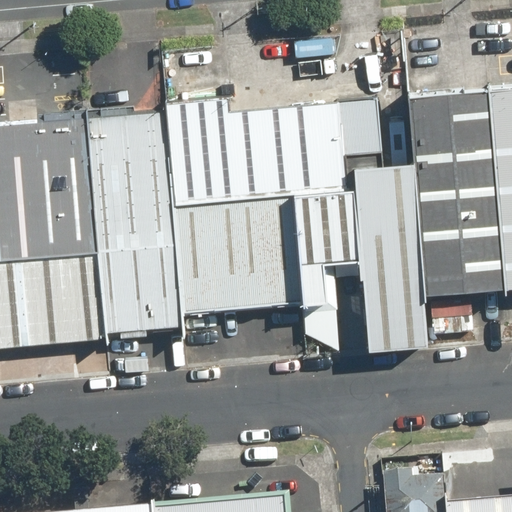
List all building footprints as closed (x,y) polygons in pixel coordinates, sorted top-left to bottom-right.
[(511,86),(405,95),(421,291),(511,283),(511,86)] [(232,91),(166,97),(167,107),(175,203),(296,192),(355,188),(358,234),(390,232),(379,93),(233,105),(232,91)] [(87,112),(99,247),(108,329),(186,323),(185,310),(175,203),(167,107),(87,112)] [(87,112),(0,119),(0,231),(2,256),(99,247),(87,112)] [(305,300),(331,298),(329,260),(361,257),(358,234),(355,188),(296,192),(305,300)] [(305,300),(296,192),(175,203),(185,310),(305,300)] [(0,345),(110,335),(108,329),(99,247),(2,256),(0,255),(0,345)] [(380,473),(383,511),(446,511),(446,506),(442,475),(411,477),(410,472),(380,473)] [(284,511),(283,498),(154,509),(154,511),(284,511)] [(511,511),(511,500),(446,506),(446,511),(511,511)]
